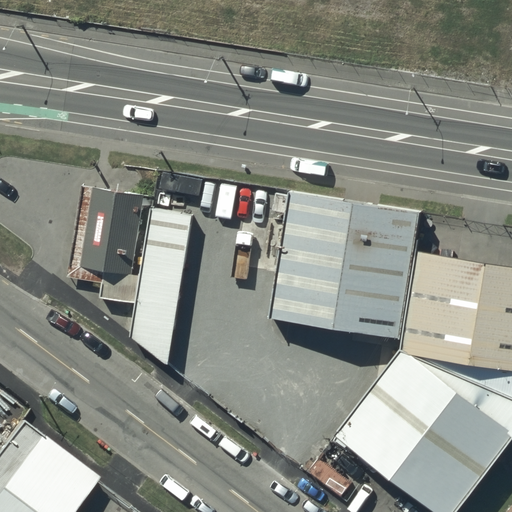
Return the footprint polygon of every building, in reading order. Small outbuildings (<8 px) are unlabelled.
[(142,180),(95,174),(84,256),(131,262),(142,180)] [(417,203),(287,183),(268,307),(403,341),(419,239),(417,203)] [(167,348),(189,207),(145,201),(127,322),(167,348)] [(511,253),(419,239),(403,341),(511,357),(511,253)] [(511,426),(511,391),(395,344),(335,420),(448,509),(511,426)] [(0,511),(67,511),(96,475),(19,417),(0,443),(0,511)] [(511,511),(511,496),(500,511),(511,511)]
